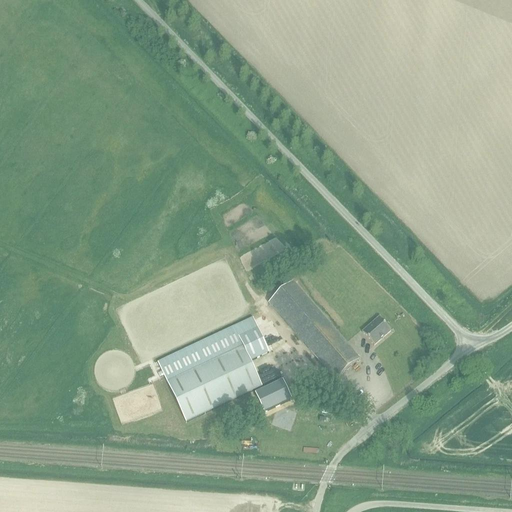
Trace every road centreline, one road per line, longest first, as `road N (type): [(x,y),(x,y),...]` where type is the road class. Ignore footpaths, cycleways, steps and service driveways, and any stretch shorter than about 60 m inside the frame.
road 1 (unclassified): [(473,348),(128,0)]
road 2 (unclassified): [(314,511),(332,464),(375,419),(473,348)]
road 3 (unclassified): [(511,511),(383,502),(352,511)]
